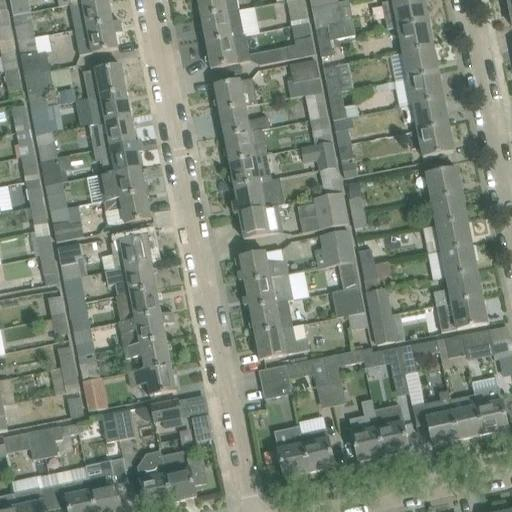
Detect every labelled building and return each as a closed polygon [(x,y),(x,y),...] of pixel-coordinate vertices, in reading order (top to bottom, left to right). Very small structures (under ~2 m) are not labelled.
[(0,0),(0,22),(8,21),(4,0),(0,0)] [(75,32),(114,24),(108,0),(101,0),(70,6),(75,32)] [(197,0),(201,19),(239,12),(236,0),(197,0)] [(287,3),(292,29),(309,26),(304,0),(287,3)] [(336,0),(309,0),(312,10),(338,4),(336,0)] [(399,29),(429,23),(424,0),(405,0),(394,2),(399,29)] [(353,23),(342,25),(338,4),(312,10),(318,44),(331,42),(331,41),(355,36),(353,23)] [(239,12),(201,19),(206,44),(243,37),(239,12)] [(0,42),(12,40),(8,21),(0,22),(0,42)] [(80,58),(92,55),(99,54),(119,50),(116,36),(123,34),(121,23),(114,24),(75,32),(80,58)] [(404,55),(434,49),(429,23),(399,29),(404,55)] [(18,43),(35,40),(32,24),(15,28),(18,43)] [(286,49),(289,62),(315,57),(309,26),(292,29),(295,47),(286,49)] [(211,71),(231,67),(251,63),(246,37),(243,37),(206,44),(211,71)] [(18,43),(24,77),(50,72),(47,54),(38,55),(35,40),(18,43)] [(321,59),(334,57),(331,42),(318,44),(321,59)] [(409,81),(439,75),(434,49),(404,55),(409,81)] [(4,72),(17,70),(14,53),(1,56),(4,68),(4,72)] [(305,97),(323,94),(316,61),(290,67),(293,84),(302,83),(305,97)] [(83,74),(89,100),(127,93),(122,67),(83,74)] [(337,68),(323,70),(329,97),(342,94),(337,68)] [(8,93),(21,90),(17,70),(4,72),(5,74),(8,93)] [(45,92),(54,90),(50,72),(24,77),(31,112),(48,108),(47,102),(45,92)] [(414,107),(444,101),(439,75),(409,81),(413,104),(414,107)] [(258,106),(253,80),(215,87),(220,113),(246,108),(258,106)] [(74,91),(56,94),(58,105),(77,102),(74,91)] [(94,125),(132,118),(127,93),(89,100),(94,125)] [(308,114),(326,111),(323,94),(305,97),(308,114)] [(342,94),(329,97),(334,122),(346,120),(346,118),(342,94)] [(419,132),(449,127),(444,101),(414,107),(416,119),(419,132)] [(16,135),(29,133),(24,106),(11,109),(16,135)] [(31,112),(36,138),(53,134),(48,108),(31,112)] [(246,108),(220,113),(225,139),(262,132),(270,129),(268,118),(249,122),(246,108)] [(100,151),(137,144),(132,118),(94,125),(89,126),(91,138),(97,137),(100,151)] [(424,159),(434,157),(454,153),(449,127),(419,132),(424,159)] [(315,149),(333,145),(330,130),(312,134),(315,149)] [(336,133),(339,148),(351,146),(348,130),(336,133)] [(225,139),(230,164),(267,157),(262,132),(225,139)] [(16,135),(21,160),(34,157),(29,133),(16,135)] [(36,138),(41,163),(58,159),(53,134),(36,138)] [(102,161),(105,175),(142,169),(139,155),(144,154),(142,143),(137,144),(94,152),(96,163),(102,161)] [(333,145),(315,149),(318,162),(319,172),(338,169),(333,145)] [(351,146),(339,148),(341,162),(349,161),(354,160),(351,146)] [(24,179),(38,176),(34,157),(21,160),(24,178),(24,179)] [(267,157),(230,164),(235,189),(272,182),(267,157)] [(46,189),(63,185),(58,159),(41,163),(46,189)] [(349,165),(342,166),(345,181),(358,178),(355,164),(349,165)] [(99,177),(104,203),(147,194),(142,169),(105,175),(99,177)] [(432,202),(462,196),(457,169),(427,175),(432,202)] [(325,199),(343,195),(338,170),(320,174),(324,198),(325,199)] [(359,183),(347,186),(350,201),(362,198),(359,183)] [(237,203),(233,204),(235,216),(239,215),(277,207),(285,206),(283,198),(265,202),(261,184),(235,189),(237,203)] [(51,214),(68,210),(63,185),(46,189),(51,214)] [(30,209),(43,207),(40,188),(26,190),(30,209)] [(147,194),(104,203),(106,211),(122,208),(125,226),(132,224),(152,220),(147,194)] [(320,232),(350,226),(343,195),(325,199),(313,201),(314,205),(317,217),(320,232)] [(437,227),(467,221),(462,196),(432,202),(437,227)] [(352,217),(365,215),(362,198),(350,201),(348,201),(352,217)] [(34,228),(47,225),(43,207),(30,209),(34,228)] [(277,207),(239,215),(245,241),(283,233),(277,207)] [(82,226),(71,228),(68,210),(51,214),(57,245),(85,239),(82,226)] [(368,228),(365,215),(352,217),(354,231),(368,228)] [(437,227),(442,253),(472,247),(467,221),(437,227)] [(338,267),(338,268),(356,265),(350,231),(320,237),(326,269),(338,267)] [(40,259),(53,256),(49,237),(36,240),(38,252),(40,259)] [(153,249),(152,239),(151,238),(150,238),(147,239),(127,243),(120,244),(111,246),(113,256),(103,258),(106,273),(152,265),(156,264),(153,249)] [(77,260),(83,259),(80,245),(58,250),(64,283),(80,279),(80,278),(79,270),(77,260)] [(447,279),(477,273),(472,247),(442,253),(447,279)] [(362,269),(375,266),(372,250),(359,253),(362,269)] [(286,263),(269,267),(266,254),(260,255),(240,259),(236,260),(238,274),(240,282),(244,281),(245,285),(289,277),(286,263)] [(40,259),(42,268),(43,276),(56,273),(53,256),(40,259)] [(117,298),(120,297),(157,290),(152,265),(106,273),(105,273),(107,287),(115,286),(117,298)] [(341,284),(359,281),(356,265),(338,268),(341,284)] [(377,281),(375,266),(362,269),(364,283),(377,281)] [(433,294),(436,308),(483,299),(477,273),(447,279),(450,290),(433,294)] [(248,299),(244,300),(245,308),(249,307),(250,311),(288,303),(294,302),(289,278),(289,277),(245,285),(248,299)] [(64,283),(68,307),(85,304),(80,279),(64,283)] [(162,316),(157,290),(120,297),(124,322),(162,316)] [(365,294),(371,322),(392,318),(387,290),(365,294)] [(51,319),(65,316),(61,299),(48,302),(51,319)] [(441,335),(458,332),(488,326),(483,299),(436,308),(441,335)] [(348,319),(365,315),(362,300),(335,305),(337,319),(347,317),(348,319)] [(288,303),(250,311),(255,336),(293,328),(288,303)] [(119,323),(123,349),(167,341),(164,327),(174,325),(172,314),(162,316),(124,322),(119,323)] [(73,333),(90,330),(87,315),(70,318),(73,333)] [(351,332),(368,329),(365,315),(348,319),(349,326),(351,332)] [(55,338),(68,335),(65,316),(51,319),(52,321),(55,338)] [(376,347),(397,343),(392,318),(371,322),(376,347)] [(307,342),(296,344),(293,328),(255,336),(260,362),(280,358),(287,357),(309,352),(307,342)] [(93,344),(90,330),(73,333),(76,347),(93,344)] [(465,350),(492,344),(490,332),(470,336),(462,338),(462,336),(437,341),(439,350),(443,369),(451,367),(449,360),(466,357),(467,357),(465,350)] [(125,361),(142,358),(145,371),(172,366),(167,341),(123,349),(125,361)] [(437,341),(400,349),(406,376),(418,374),(414,356),(439,350),(437,341)] [(468,362),(476,361),(495,356),(492,344),(465,350),(467,357),(466,357),(468,362)] [(61,371),(74,368),(71,348),(57,350),(61,369),(61,371)] [(400,349),(387,351),(393,378),(406,376),(400,349)] [(361,352),(323,359),(330,386),(341,384),(338,368),(364,363),(361,352)] [(78,357),(83,384),(101,381),(95,353),(78,357)] [(323,359),(286,367),(289,381),(314,375),(317,389),(330,386),(323,359)] [(131,389),(148,386),(150,398),(177,392),(172,366),(145,371),(128,374),(131,389)] [(262,387),(290,382),(289,381),(286,367),(259,373),(262,387)] [(66,396),(79,394),(74,368),(61,371),(66,396)] [(499,440),(510,437),(497,379),(472,384),(475,396),(483,437),(498,434),(499,440)] [(106,394),(103,394),(101,381),(83,384),(86,398),(89,414),(109,410),(106,394)] [(290,382),(262,387),(265,401),(292,396),(290,382)] [(434,448),(459,442),(450,402),(448,392),(439,394),(441,402),(425,406),(434,448)] [(71,420),(84,418),(79,394),(66,396),(71,420)] [(459,442),(483,437),(475,396),(450,402),(459,442)] [(178,401),(151,407),(151,408),(154,425),(163,423),(164,431),(182,427),(181,420),(182,420),(178,401)] [(359,464),(384,458),(374,413),(372,401),(361,404),(364,417),(350,421),(353,435),(359,464)] [(388,410),(374,413),(384,458),(410,453),(405,433),(403,424),(400,407),(388,410)] [(126,412),(115,414),(120,442),(132,440),(126,412)] [(107,445),(120,442),(115,414),(101,417),(107,445)] [(267,414),(254,417),(257,431),(270,428),(267,414)] [(62,438),(60,428),(40,432),(45,460),(58,457),(55,443),(63,441),(62,438)] [(284,480),(310,475),(302,436),(300,429),(289,431),(293,448),(278,451),(284,480)] [(302,436),(310,475),(335,469),(327,430),(302,436)] [(28,435),(4,440),(6,452),(30,447),(33,462),(45,460),(40,432),(28,435)] [(161,453),(172,505),(197,499),(194,488),(207,485),(202,460),(190,462),(188,452),(162,458),(161,453)] [(138,469),(141,481),(140,481),(146,510),(172,505),(161,453),(147,456),(138,469)] [(117,486),(114,474),(113,467),(102,470),(103,477),(89,480),(91,492),(95,511),(122,511),(119,496),(117,487),(117,486)] [(64,486),(68,507),(69,511),(95,511),(91,492),(89,480),(64,486)] [(44,511),(40,490),(15,495),(18,511),(44,511)] [(0,497),(0,511),(18,511),(15,495),(0,497)]
